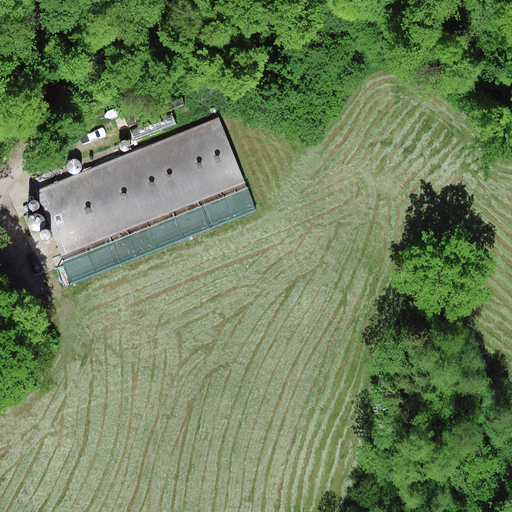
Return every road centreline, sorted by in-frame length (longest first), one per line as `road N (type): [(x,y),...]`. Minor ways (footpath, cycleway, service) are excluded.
road 1 (track): [(0,177),(48,163),(130,118)]
road 2 (track): [(14,173),(62,290)]
